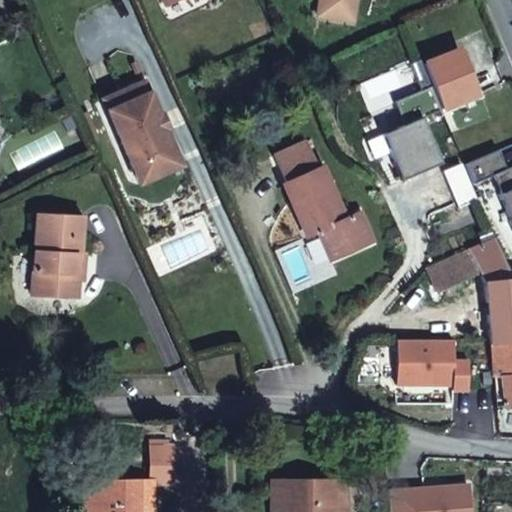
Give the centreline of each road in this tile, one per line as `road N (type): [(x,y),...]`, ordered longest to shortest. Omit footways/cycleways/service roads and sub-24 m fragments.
road 1 (residential): [(511,457),(303,412),(0,408)]
road 2 (unknown): [(320,414),(419,223)]
